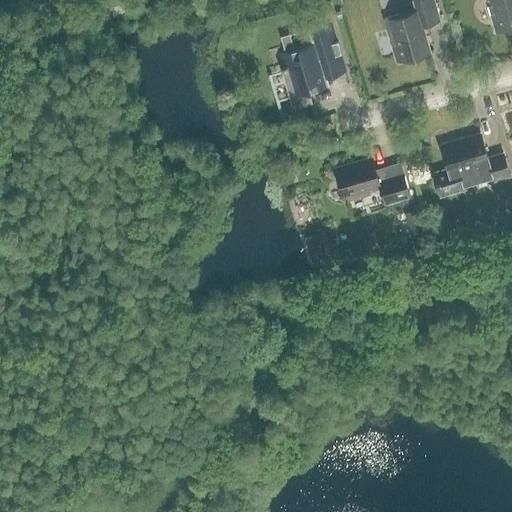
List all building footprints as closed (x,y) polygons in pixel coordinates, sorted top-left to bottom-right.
[(416,0),(421,12),(418,13),(417,11),(398,16),(398,14),(383,18),(396,62),(430,52),(422,27),(443,20),(436,0),(416,0)] [(511,0),(485,0),(495,33),(511,27),(511,0)] [(289,98),(329,86),(326,79),(345,73),(330,22),(310,28),(315,43),(277,54),(281,68),(280,68),(289,98)] [(441,144),(448,169),(433,173),(441,198),(466,190),(464,184),(492,176),(494,182),(510,177),(503,153),(487,157),(480,133),(441,144)] [(403,174),(379,181),(371,157),(334,168),(344,201),(381,191),(386,206),(410,198),(403,174)] [(420,210),(404,215),(413,244),(429,240),(420,210)] [(329,261),(324,245),(310,249),(315,266),(329,261)]
